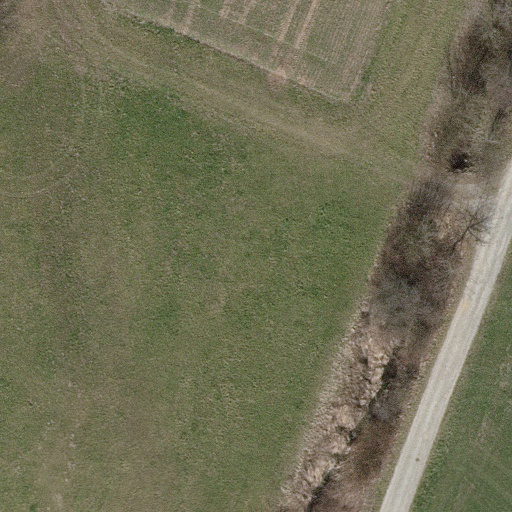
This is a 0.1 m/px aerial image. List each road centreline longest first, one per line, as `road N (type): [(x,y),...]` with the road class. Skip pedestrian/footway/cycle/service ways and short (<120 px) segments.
road 1 (track): [(396,511),(511,197)]
road 2 (track): [(504,216),(353,156)]
